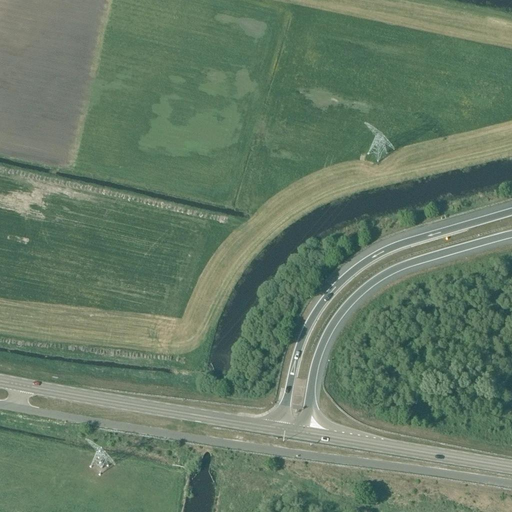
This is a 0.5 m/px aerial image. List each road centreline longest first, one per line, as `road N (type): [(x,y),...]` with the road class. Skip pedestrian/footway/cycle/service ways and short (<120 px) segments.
road 1 (unclassified): [(511,484),(16,408)]
road 2 (motorway): [(511,212),(384,252),(344,279),(305,330),(281,429)]
road 3 (motorway): [(305,433),(319,352),(355,297),(400,267),(511,235)]
road 4 (secondary): [(281,429),(21,385)]
road 5 (secondary): [(511,467),(305,433)]
